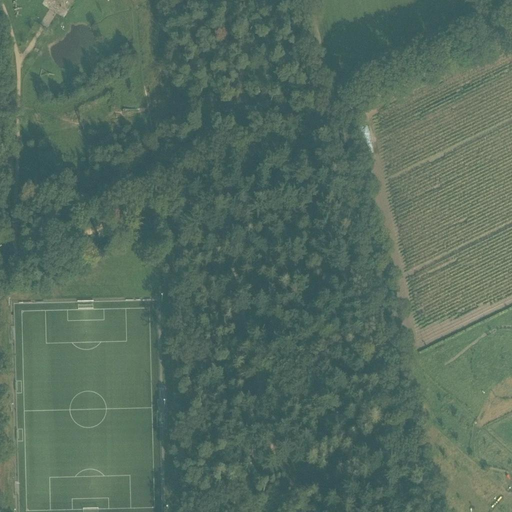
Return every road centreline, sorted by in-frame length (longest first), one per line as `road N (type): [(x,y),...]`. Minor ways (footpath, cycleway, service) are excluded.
road 1 (track): [(2,0),(20,95),(19,266)]
road 2 (track): [(235,307),(202,337),(190,365),(200,511)]
road 3 (track): [(19,266),(202,180)]
road 4 (unclassified): [(511,31),(357,107)]
road 5 (track): [(262,152),(221,0)]
road 6 (track): [(202,180),(336,118)]
